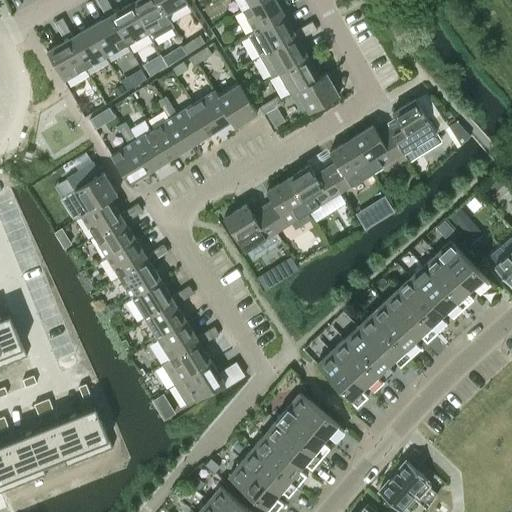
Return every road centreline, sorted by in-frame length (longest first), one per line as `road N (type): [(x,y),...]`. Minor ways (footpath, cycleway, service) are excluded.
road 1 (residential): [(152,511),(264,375),(168,219),(373,93),(320,0)]
road 2 (residential): [(325,511),(511,317)]
